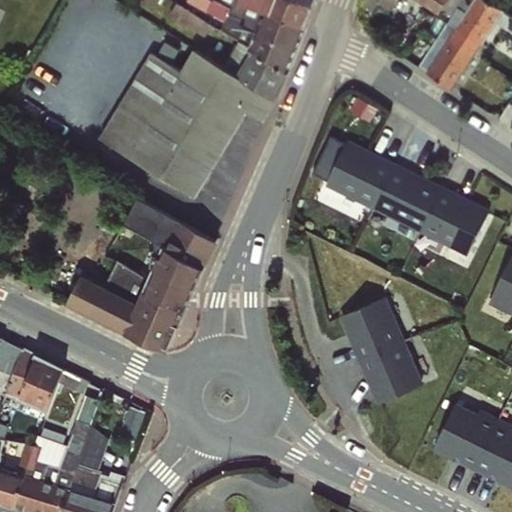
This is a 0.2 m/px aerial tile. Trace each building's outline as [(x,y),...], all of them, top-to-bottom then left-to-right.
[(183,0),(181,0),(175,12),(208,31),(216,18),(183,0)] [(464,0),(426,66),(461,86),(508,5),(498,0),(464,0)] [(268,94),(173,28),(93,135),(204,205),(268,94)] [(477,252),(498,202),(346,135),(324,184),(477,252)] [(182,345),(222,228),(139,199),(130,225),(168,238),(156,272),(120,259),(113,281),(84,271),(72,307),(182,345)] [(511,312),(511,261),(493,303),(511,312)] [(384,398),(428,381),(392,292),(348,310),(384,398)] [(0,498),(47,511),(116,511),(131,466),(88,453),(104,398),(86,393),(77,425),(50,417),(54,405),(25,397),(42,337),(0,324),(0,498)] [(26,392),(54,405),(72,366),(43,353),(26,392)] [(511,420),(462,397),(438,449),(511,483),(511,420)]
